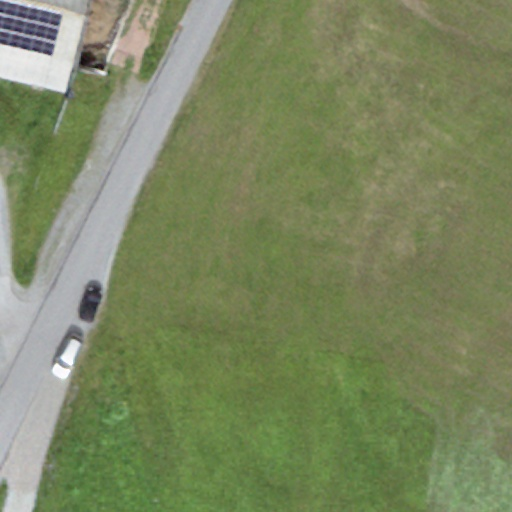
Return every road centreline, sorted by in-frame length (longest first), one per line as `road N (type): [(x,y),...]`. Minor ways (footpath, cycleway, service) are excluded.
road 1 (unclassified): [(211,0),(0,427)]
road 2 (track): [(21,511),(42,389),(27,376)]
